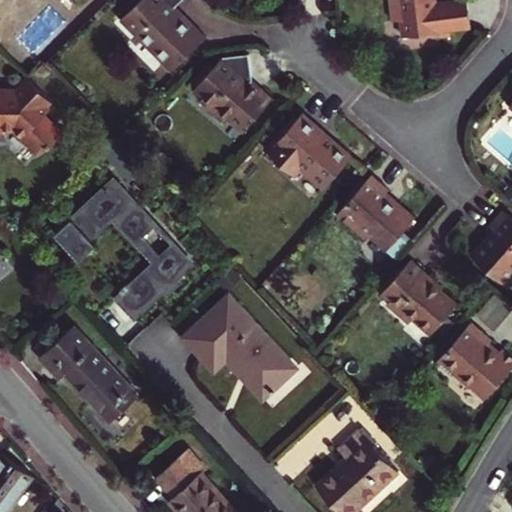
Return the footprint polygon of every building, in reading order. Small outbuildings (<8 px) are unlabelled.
[(179,0),(143,0),(124,19),(164,59),(175,69),(206,39),(173,6),(179,0)] [(180,7),(186,0),(179,0),(173,6),(206,39),(209,35),(180,7)] [(404,19),(406,36),(472,28),(469,0),(460,0),(439,3),(438,0),(391,0),(394,20),(404,19)] [(273,99),(260,88),(257,91),(253,86),(250,63),(252,63),(251,56),(222,60),(195,90),(203,97),(199,102),(222,121),(226,117),(244,133),(273,99)] [(175,69),(164,59),(161,62),(172,72),(175,69)] [(255,84),(252,63),(250,63),(253,86),(257,91),(260,88),(255,84)] [(52,102),(29,78),(17,89),(0,88),(0,133),(5,134),(5,132),(12,132),(36,155),(45,146),(48,149),(62,134),(44,117),(52,110),(48,106),(52,102)] [(351,158),(333,143),(331,145),(319,135),(321,132),(300,115),(280,139),(269,152),(267,154),(294,177),(301,169),(325,189),(351,158)] [(333,143),(321,132),(319,135),(331,145),(333,143)] [(266,149),(269,152),(280,139),(277,136),(266,149)] [(114,137),(103,148),(130,177),(141,166),(119,142),(114,137)] [(371,174),(340,210),(348,217),(345,220),(342,222),(365,241),(370,236),(387,250),(412,221),(384,196),(386,193),(389,190),(371,174)] [(114,180),(55,233),(73,252),(112,217),(155,263),(117,298),(135,317),(192,264),(114,180)] [(415,218),(386,193),(384,196),(412,221),(415,218)] [(467,253),(504,285),(511,275),(511,218),(499,208),(485,222),(490,227),(467,253)] [(337,213),(345,220),(348,217),(340,210),(337,213)] [(411,318),(428,332),(454,303),(441,291),(427,280),(429,277),(409,259),(378,294),(387,302),(385,305),(406,323),(411,318)] [(427,280),(441,291),(443,288),(429,277),(427,280)] [(492,326),(510,306),(493,292),(476,312),(492,326)] [(183,336),(185,338),(213,369),(226,359),(262,399),(296,368),(229,295),(183,336)] [(511,356),(502,349),(499,351),(496,355),(486,346),(489,342),(492,339),(470,321),(434,363),(450,377),(453,373),(468,388),(471,384),(486,398),(511,367),(511,356)] [(75,327),(48,352),(66,373),(84,392),(86,391),(98,404),(96,405),(111,421),(140,395),(75,327)] [(499,351),(489,342),(486,346),(496,355),(499,351)] [(66,373),(48,352),(41,357),(60,379),(66,373)] [(316,485),(341,511),(354,511),(398,472),(359,429),(338,448),(347,457),(316,485)] [(236,511),(201,473),(205,469),(188,450),(157,477),(174,496),(172,498),(184,511),(236,511)] [(0,511),(3,511),(32,473),(6,452),(0,460),(0,511)]
